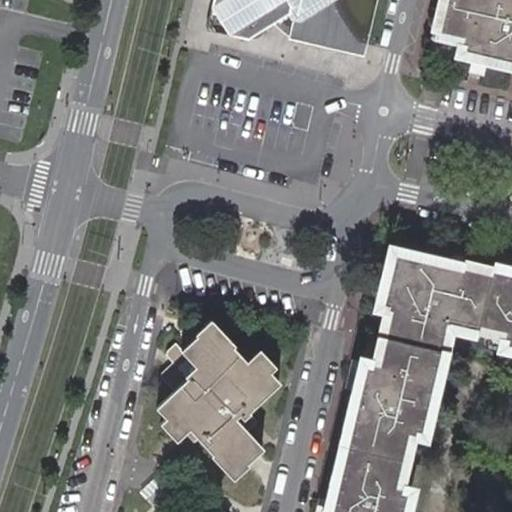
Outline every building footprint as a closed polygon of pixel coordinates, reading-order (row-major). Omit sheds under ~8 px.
[(216,0),(212,20),(219,33),(252,41),(280,24),(294,15),(300,16),(326,0),(216,0)] [(379,0),(326,0),(300,16),(294,15),(280,24),(294,38),(293,41),(365,59),(379,0)] [(441,0),(435,29),(449,33),(462,37),(461,45),(459,52),(511,64),(511,3),(500,1),(500,0),(441,0)] [(219,33),(212,20),(209,30),(219,33)] [(433,38),(450,42),(449,33),(435,29),(433,38)] [(449,33),(450,42),(461,45),(462,37),(449,33)] [(511,272),(491,268),(489,275),(462,269),(457,267),(398,252),(384,310),(392,313),(386,340),(379,367),(371,365),(362,363),(326,511),(403,511),(409,490),(402,489),(394,487),(400,460),(406,433),(414,435),(422,438),(449,326),(451,327),(474,333),(476,325),(503,332),(502,339),(499,349),(511,352),(511,272)] [(464,261),(462,269),(489,275),(491,268),(464,261)] [(392,313),(384,310),(377,338),(386,340),(392,313)] [(212,437),(205,444),(218,457),(215,459),(239,484),(254,470),(252,467),(265,455),(252,442),(263,431),(254,421),(282,393),(270,381),(279,372),(262,356),(251,367),(235,351),(239,347),(214,323),(197,340),(199,341),(186,354),(180,348),(167,361),(177,371),(165,384),(178,398),(161,414),(171,425),(164,432),(180,450),(189,441),(203,428),(212,437)] [(476,325),(474,333),(502,339),(503,332),(476,325)] [(386,340),(377,338),(371,365),(379,367),(386,340)] [(199,450),(205,444),(212,437),(203,428),(189,441),(199,450)] [(408,462),(414,435),(406,433),(400,460),(408,462)] [(394,487),(402,489),(408,462),(400,460),(394,487)]
